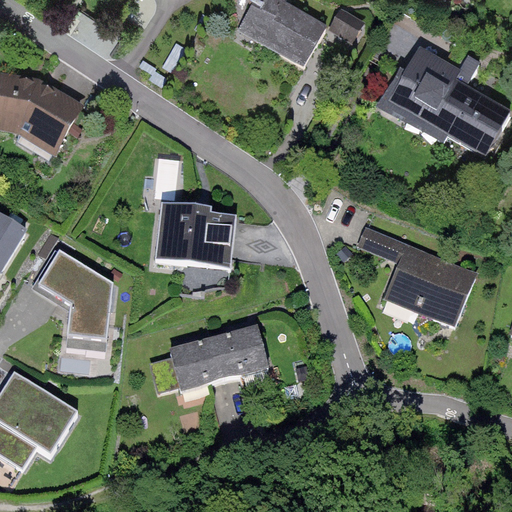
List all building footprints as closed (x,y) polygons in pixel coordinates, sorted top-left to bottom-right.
[(332,33),(275,0),(259,0),(240,35),(308,74),(332,33)] [(341,15),(333,39),(359,47),(367,24),(341,15)] [(511,131),(511,110),(417,57),(388,108),(492,167),(511,131)] [(87,109),(40,81),(1,74),(0,79),(0,129),(10,131),(57,159),(87,109)] [(180,171),(180,156),(163,156),(163,171),(180,171)] [(238,217),(163,207),(156,258),(231,268),(238,217)] [(0,278),(29,231),(0,212),(0,278)] [(483,276),(405,247),(383,305),(461,334),(483,276)] [(114,286),(59,252),(38,286),(70,306),(68,337),(107,341),(114,286)] [(260,329),(218,339),(229,385),(271,374),(260,329)] [(218,339),(175,350),(187,395),(229,385),(218,339)] [(81,414),(14,374),(0,397),(0,424),(55,457),(81,414)] [(37,450),(0,427),(0,456),(24,471),(37,450)]
